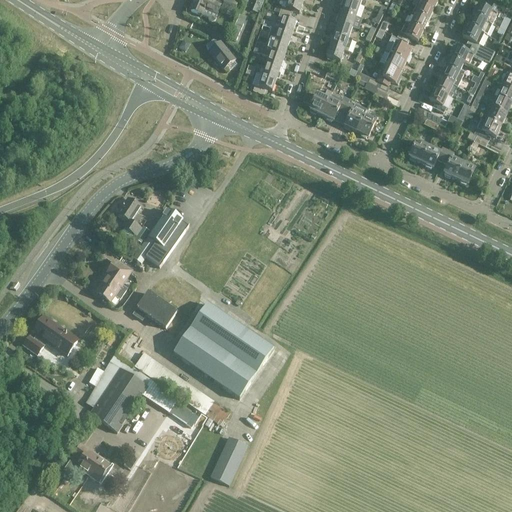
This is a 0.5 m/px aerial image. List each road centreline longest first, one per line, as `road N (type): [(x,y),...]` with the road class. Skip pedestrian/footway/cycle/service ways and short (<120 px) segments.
road 1 (tertiary): [(0,329),(98,198),(193,151),(217,115)]
road 2 (secondary): [(511,255),(273,141)]
road 3 (primary): [(0,210),(85,169),(148,78)]
road 4 (residential): [(458,0),(378,164)]
road 5 (residential): [(283,121),(324,0)]
